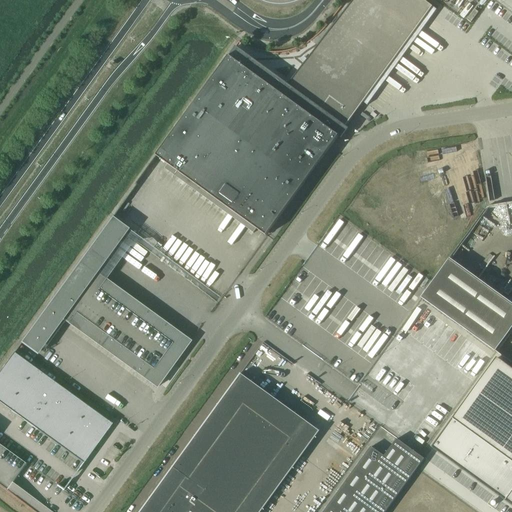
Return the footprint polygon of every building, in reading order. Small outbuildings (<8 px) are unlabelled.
[(157,157),(154,161),(253,233),(256,229),(266,236),(320,161),(338,137),(342,140),(349,129),(345,127),(363,103),(367,106),(368,105),(363,102),(432,8),(436,11),(436,10),(422,0),(353,0),(288,85),(236,47),(188,113),(156,157),(157,157)] [(111,218),(20,344),(21,344),(36,355),(54,330),(62,320),(155,388),(156,388),(159,384),(173,364),(189,342),(105,280),(96,274),(95,273),(112,250),(127,230),(112,219),(111,218)] [(511,304),(450,259),(421,299),(495,352),(511,328),(511,304)] [(111,424),(13,353),(0,371),(0,403),(83,464),(93,450),(93,451),(97,445),(97,444),(111,424)] [(511,369),(497,358),(432,449),(511,506),(511,369)] [(240,511),(306,422),(241,375),(242,375),(241,374),(240,374),(140,511),(240,511)] [(424,459),(397,439),(384,457),(371,447),(323,511),(386,511),(424,459)] [(0,487),(6,492),(26,464),(0,445),(0,487)]
